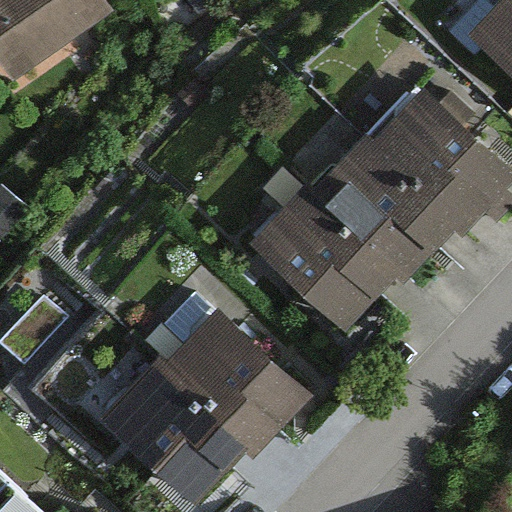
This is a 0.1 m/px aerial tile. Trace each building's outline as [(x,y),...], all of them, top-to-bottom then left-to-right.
[(95,0),(0,0),(0,27),(15,52),(95,0)] [(511,0),(495,0),(458,42),(511,88),(511,0)] [(370,129),(454,214),(461,221),(510,173),(419,81),(370,129)] [(323,186),(398,262),(402,266),(454,214),(370,129),(352,147),(357,153),(323,186)] [(398,262),(323,186),(311,174),(260,224),(347,312),(398,262)] [(197,390),(243,435),(254,446),(310,388),(222,302),(173,352),(204,382),(197,390)] [(195,484),(243,435),(197,390),(204,382),(173,352),(163,342),(107,398),(195,484)] [(0,511),(69,511),(0,447),(0,511)]
